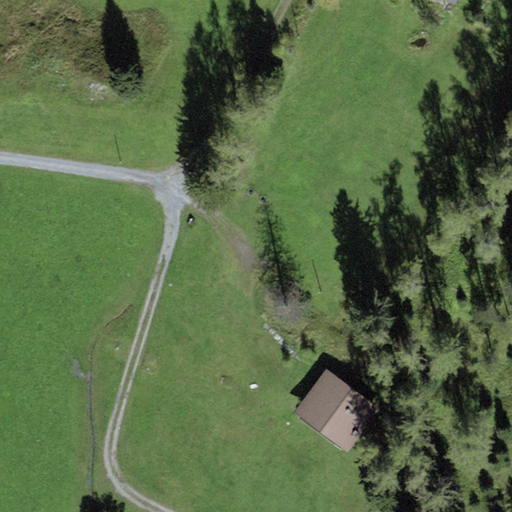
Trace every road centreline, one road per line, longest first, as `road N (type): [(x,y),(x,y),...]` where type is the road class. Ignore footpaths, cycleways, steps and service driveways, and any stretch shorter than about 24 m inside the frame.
road 1 (track): [(0,166),(174,192),(112,465),(172,511)]
road 2 (track): [(174,192),(291,0)]
road 3 (track): [(174,192),(233,225),(324,301)]
